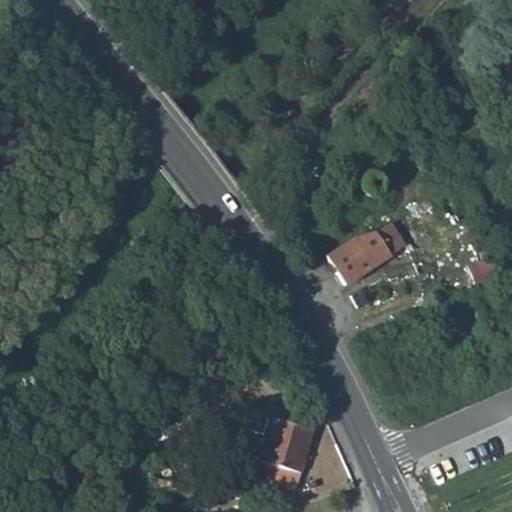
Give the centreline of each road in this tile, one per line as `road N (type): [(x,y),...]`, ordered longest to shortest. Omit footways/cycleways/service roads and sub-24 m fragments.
road 1 (tertiary): [(398,511),(308,322),(61,0)]
road 2 (residential): [(411,0),(255,174),(115,365),(46,424),(0,446)]
